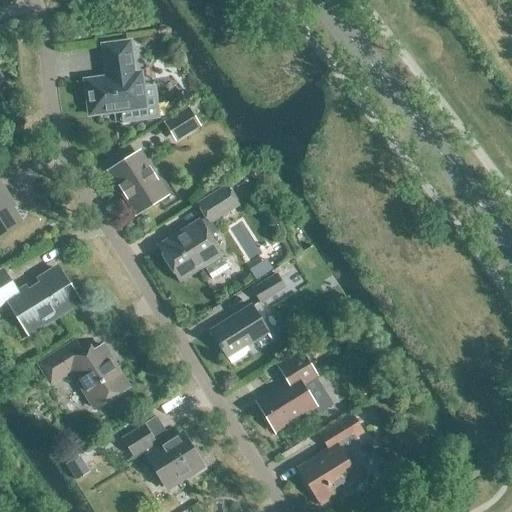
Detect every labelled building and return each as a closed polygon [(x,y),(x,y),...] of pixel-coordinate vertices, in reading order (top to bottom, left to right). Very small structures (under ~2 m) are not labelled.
[(120,110),(121,123),(159,118),(154,85),(142,87),(140,72),(133,73),(129,41),(102,45),(106,77),(84,80),(89,114),(120,110)] [(196,123),(188,110),(167,124),(175,137),(196,123)] [(165,194),(138,153),(110,170),(127,196),(126,199),(132,209),(135,210),(137,212),(165,194)] [(250,173),(249,176),(251,179),(255,180),(258,178),(259,174),(257,171),(253,171),(250,173)] [(0,233),(20,221),(4,196),(8,193),(0,180),(0,233)] [(222,258),(220,254),(209,236),(217,231),(210,221),(237,204),(226,186),(198,204),(206,217),(199,221),(199,220),(158,246),(179,280),(203,265),(212,279),(229,268),(232,263),(229,258),(223,257),(222,258)] [(0,308),(14,299),(34,332),(71,308),(63,294),(68,291),(53,268),(14,292),(0,269),(0,308)] [(260,301),(284,286),(276,274),(253,288),(260,301)] [(246,345),(267,331),(251,305),(211,330),(231,363),(250,351),(246,345)] [(77,361),(67,346),(38,364),(50,383),(71,370),(94,408),(124,389),(107,362),(111,360),(102,345),(77,361)] [(301,383),(315,374),(302,354),(280,368),(289,383),(261,401),(277,427),(314,404),(301,383)] [(353,438),(363,431),(351,413),(318,433),(328,449),(297,468),(320,504),(359,480),(355,473),(362,469),(365,457),(353,438)] [(168,490),(202,467),(181,434),(159,447),(144,423),(121,438),(139,466),(149,460),(168,490)]
